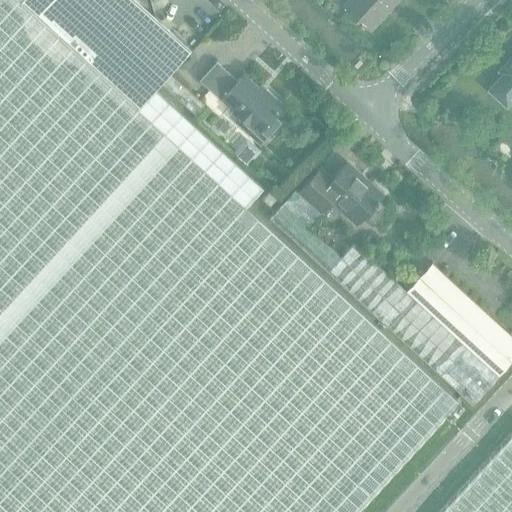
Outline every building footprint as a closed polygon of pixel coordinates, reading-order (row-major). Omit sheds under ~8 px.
[(0,0),(0,511),(354,511),(457,399),(244,204),(261,186),(152,87),(136,105),(20,0),(0,0)] [(20,0),(136,105),(152,87),(189,45),(139,0),(20,0)] [(396,0),(349,0),(346,3),(372,26),(396,0)] [(511,56),(501,68),(504,72),(490,86),(507,102),(511,96),(511,56)] [(259,130),(265,135),(270,135),(274,133),(277,129),(279,125),(279,120),(272,115),(283,104),(260,84),(258,86),(243,73),(236,81),(214,61),(198,78),(210,89),(221,98),(258,131),(259,130)] [(170,74),(161,84),(196,115),(205,105),(170,74)] [(379,204),(373,198),(380,190),(366,178),(363,181),(342,161),(329,175),(318,164),(296,187),(318,208),(329,196),(336,202),(339,199),(357,216),(360,213),(369,222),(372,218),(377,212),(379,204)] [(305,222),(318,208),(296,187),(267,218),(471,404),(511,359),(511,334),(430,258),(404,287),(351,238),(338,252),(305,222)] [(511,511),(511,434),(440,511),(511,511)]
